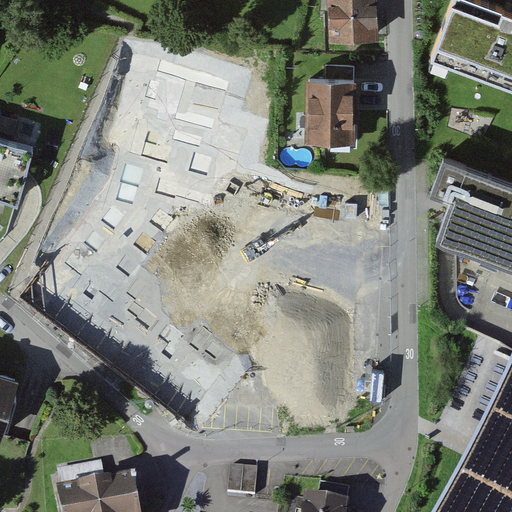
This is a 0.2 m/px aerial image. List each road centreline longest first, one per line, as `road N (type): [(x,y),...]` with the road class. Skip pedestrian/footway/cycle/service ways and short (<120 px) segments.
road 1 (residential): [(404,444),(177,447),(0,301)]
road 2 (residential): [(398,0),(404,444)]
